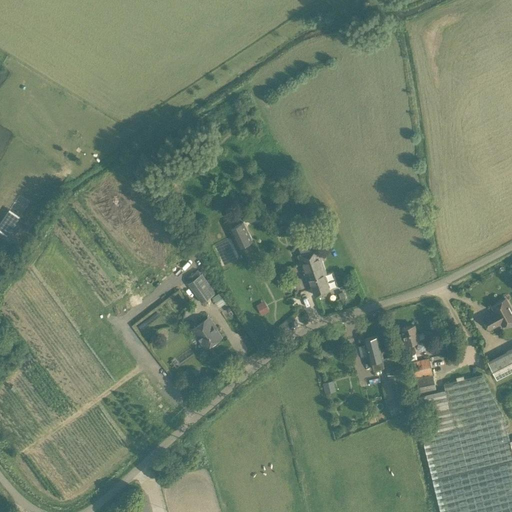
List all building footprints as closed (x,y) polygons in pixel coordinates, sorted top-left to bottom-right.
[(240,246),(252,240),(243,222),(234,226),(231,219),(225,222),(228,229),(232,228),(240,246)] [(292,220),(277,227),(282,237),(297,230),(292,220)] [(301,254),(298,254),(307,279),(309,278),(315,294),(330,289),(324,273),(326,273),(318,248),(315,249),(312,239),(298,244),(301,254)] [(202,302),(215,292),(201,273),(188,282),(202,302)] [(212,295),(218,305),(225,301),(219,291),(212,295)] [(494,311),(483,317),(489,329),(511,316),(511,309),(506,298),(491,306),(494,311)] [(257,306),(262,316),(269,312),(263,302),(257,306)] [(196,335),(197,335),(206,347),(221,336),(215,327),(214,328),(207,317),(192,328),(196,335)] [(415,351),(413,341),(419,340),(414,324),(402,327),(404,336),(398,337),(400,345),(406,343),(409,353),(415,351)] [(451,342),(446,328),(435,332),(440,345),(451,342)] [(386,367),(384,357),(378,334),(364,337),(370,361),(375,359),(377,369),(386,367)] [(511,350),(489,362),(498,380),(511,372),(511,350)] [(412,394),(436,390),(429,357),(405,362),(412,394)] [(404,391),(400,373),(388,376),(392,394),(404,391)] [(416,408),(429,405),(431,412),(435,431),(422,434),(440,511),(511,511),(511,438),(509,439),(503,414),(482,373),(443,383),(445,388),(426,393),(413,396),(416,408)] [(334,380),(323,383),(325,392),(336,390),(334,380)]
